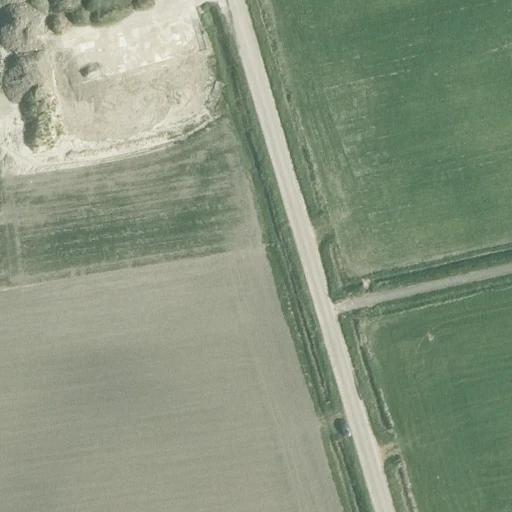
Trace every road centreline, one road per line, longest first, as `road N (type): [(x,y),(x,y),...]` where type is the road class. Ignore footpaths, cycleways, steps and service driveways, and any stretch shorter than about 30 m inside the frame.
road 1 (unclassified): [(326,313),(237,0)]
road 2 (unclassified): [(326,313),(385,511)]
